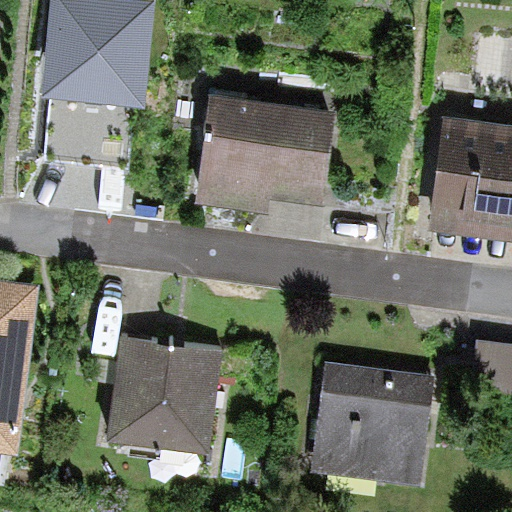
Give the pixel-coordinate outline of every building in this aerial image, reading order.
[(156,2),(140,0),(53,0),(42,98),(53,100),(47,157),(124,165),(132,103),(144,104),(156,2)] [(333,111),(215,95),(200,203),(270,212),(272,198),(321,204),(333,111)] [(511,132),(445,127),(437,213),(511,219),(511,132)] [(22,292),(0,289),(0,426),(6,427),(22,292)] [(224,351),(123,337),(109,437),(210,451),(224,351)] [(511,346),(479,342),(473,386),(511,390),(511,346)] [(326,363),(313,474),(425,487),(438,376),(326,363)]
